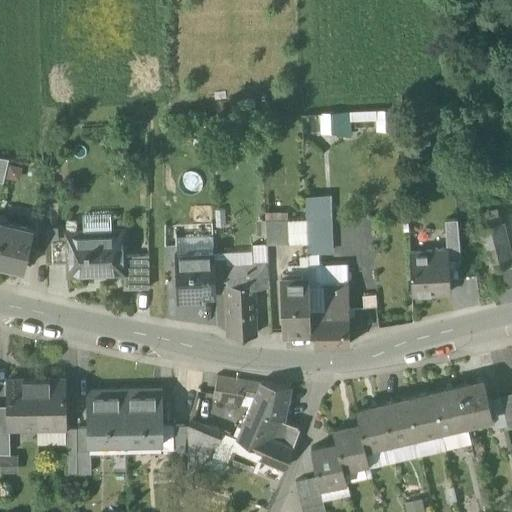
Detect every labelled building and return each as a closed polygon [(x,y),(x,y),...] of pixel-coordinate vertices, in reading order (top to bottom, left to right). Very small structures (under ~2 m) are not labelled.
[(351,129),(351,110),(318,111),(319,130),(351,129)] [(8,158),(0,156),(0,180),(3,181),(8,158)] [(326,199),(304,200),(305,213),(326,212),(326,199)] [(494,210),(476,214),(479,226),(497,221),(494,210)] [(289,211),(265,212),(266,220),(290,219),(289,211)] [(326,212),(305,213),(305,219),(306,231),(327,230),(326,212)] [(33,227),(0,219),(0,262),(23,268),(33,227)] [(290,219),(266,220),(267,244),(291,243),(290,220),(290,219)] [(305,219),(290,220),(291,243),(291,244),(306,243),(306,231),(305,219)] [(460,259),(457,219),(447,219),(447,250),(448,250),(449,260),(460,259)] [(497,221),(479,226),(490,266),(508,261),(497,221)] [(123,230),(67,233),(68,238),(69,262),(69,275),(124,273),(125,273),(124,257),(123,230)] [(327,230),(306,231),(306,243),(307,252),(328,250),(327,230)] [(68,238),(45,239),(46,263),(69,262),(68,238)] [(267,244),(252,245),(253,261),(267,261),(267,244)] [(177,245),(164,246),(164,270),(176,270),(175,255),(178,255),(177,245)] [(447,250),(409,252),(411,293),(451,291),(449,260),(448,250),(447,250)] [(178,255),(175,255),(176,270),(177,302),(196,302),(195,298),(215,297),(215,292),(214,259),(213,253),(178,255)] [(307,255),(300,255),(300,263),(288,264),(288,276),(308,276),(308,267),(307,255)] [(149,256),(124,257),(125,273),(124,273),(124,288),(149,287),(149,256)] [(226,258),(214,259),(215,292),(227,291),(227,284),(225,264),(226,264),(226,258)] [(511,260),(508,261),(490,266),(499,301),(511,297),(511,260)] [(253,261),(246,262),(246,263),(247,283),(253,282),(253,287),(268,286),(267,261),(253,261)] [(226,264),(225,264),(227,284),(247,283),(246,263),(226,264)] [(347,274),(323,274),(322,266),(308,267),(308,276),(308,285),(322,285),(347,284),(347,274)] [(288,276),(280,277),(282,332),(310,331),(309,309),(308,285),(308,276),(288,276)] [(247,283),(227,284),(227,291),(229,335),(231,335),(255,334),(253,287),(253,282),(247,283)] [(347,284),(322,285),(323,308),(324,316),(348,315),(347,284)] [(322,285),(308,285),(309,309),(323,308),(322,285)] [(348,315),(324,316),(323,308),(309,309),(310,331),(314,330),(315,345),(349,344),(348,315)] [(245,379),(217,375),(213,399),(241,404),(243,393),(245,379)] [(36,378),(8,379),(9,404),(9,427),(10,427),(37,426),(36,378)] [(64,378),(36,378),(37,426),(65,426),(64,378)] [(260,382),(245,379),(243,393),(255,395),(260,382)] [(483,381),(458,387),(467,424),(492,418),(488,400),(483,381)] [(289,387),(260,382),(255,395),(250,405),(277,418),(278,417),(283,419),(284,417),(289,387)] [(458,387),(433,393),(441,430),(467,424),(458,387)] [(160,388),(124,389),(125,437),(159,436),(161,436),(161,424),(160,388)] [(125,437),(124,389),(88,389),(89,426),(89,438),(91,438),(125,437)] [(433,393),(407,399),(416,436),(441,430),(433,393)] [(511,393),(500,397),(507,425),(507,428),(511,426),(511,393)] [(500,397),(488,400),(492,418),(494,427),(507,425),(500,397)] [(407,399),(382,405),(391,442),(416,436),(407,399)] [(9,404),(0,404),(0,452),(10,453),(10,427),(9,427),(9,404)] [(277,418),(250,405),(242,425),(271,435),(277,418)] [(382,405),(357,411),(359,422),(366,448),(391,442),(382,405)] [(271,435),(271,436),(283,440),(289,422),(284,417),(283,419),(278,417),(277,418),(271,435)] [(221,431),(191,419),(189,425),(185,438),(184,438),(183,452),(195,456),(198,448),(212,454),(219,435),(221,431)] [(289,422),(283,440),(292,443),(298,425),(289,422)] [(359,422),(334,428),(338,443),(343,468),(369,461),(366,448),(359,422)] [(173,424),(161,424),(161,436),(159,436),(160,448),(161,448),(173,448),(173,424)] [(189,425),(173,424),(173,448),(183,452),(184,438),(185,438),(189,425)] [(467,424),(441,430),(446,449),(471,443),(467,424)] [(271,435),(242,425),(237,439),(263,449),(265,450),(271,436),(271,435)] [(77,450),(77,426),(65,427),(66,472),(78,471),(77,450)] [(89,426),(77,426),(77,450),(91,450),(91,438),(89,438),(89,426)] [(236,442),(219,435),(212,454),(228,460),(236,442)] [(159,436),(125,437),(125,451),(161,450),(161,448),(160,448),(159,436)] [(283,440),(271,436),(265,450),(263,449),(260,456),(285,467),(292,443),(283,440)] [(338,443),(311,449),(317,475),(320,488),(347,482),(343,468),(338,443)] [(183,452),(173,448),(174,479),(182,479),(183,452)] [(91,471),(91,450),(77,450),(78,471),(91,471)] [(317,475),(306,478),(312,500),(322,498),(320,488),(317,475)] [(312,500),(306,478),(295,480),(300,503),(312,500)] [(347,482),(320,488),(322,498),(323,498),(324,500),(350,494),(347,482)] [(405,511),(423,511),(421,496),(404,499),(405,511)] [(312,500),(300,503),(302,511),(311,511),(326,509),(324,500),(323,498),(322,498),(312,500)]
